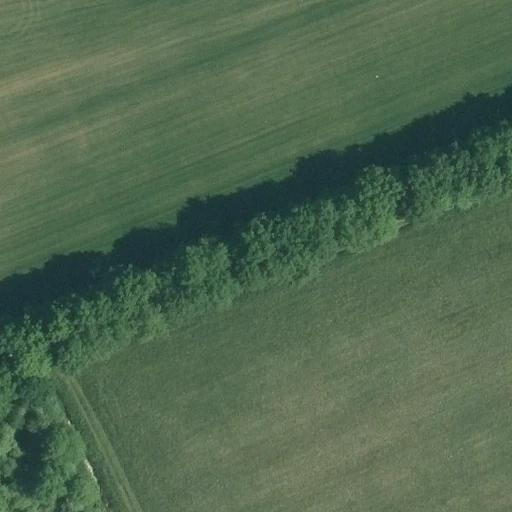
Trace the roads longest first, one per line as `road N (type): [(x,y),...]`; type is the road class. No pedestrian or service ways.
road 1 (track): [(0,361),(511,154)]
road 2 (track): [(49,341),(128,511)]
